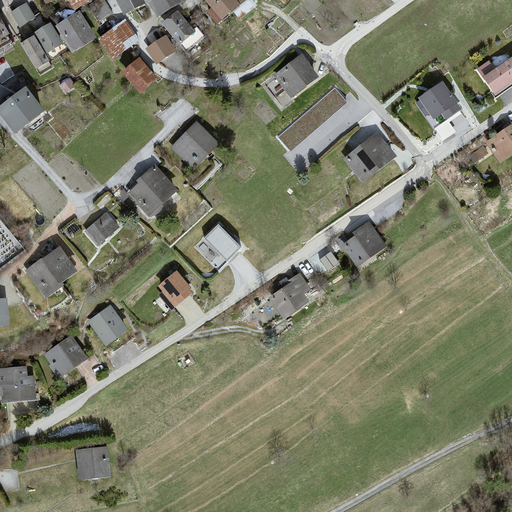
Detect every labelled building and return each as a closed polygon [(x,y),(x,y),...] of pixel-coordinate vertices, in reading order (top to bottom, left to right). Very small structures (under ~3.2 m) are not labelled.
[(68,0),(77,12),(98,0),(68,0)] [(145,0),(119,0),(130,17),(150,6),(145,0)] [(187,0),(150,0),(161,19),(190,3),(187,0)] [(208,0),(228,21),(251,0),(208,0)] [(27,4),(11,15),(21,31),(38,20),(27,4)] [(82,13),(59,29),(75,54),(99,42),(82,13)] [(180,13),(164,25),(184,47),(199,34),(180,13)] [(4,18),(0,20),(0,47),(14,38),(4,18)] [(52,26),(37,36),(51,56),(64,46),(52,26)] [(121,28),(103,43),(115,62),(138,48),(121,28)] [(180,53),(169,37),(154,49),(164,66),(180,53)] [(38,39),(24,47),(40,72),(53,64),(38,39)] [(305,57),(277,80),(295,101),(323,80),(305,57)] [(161,82),(143,61),(129,73),(148,97),(161,82)] [(511,62),(488,79),(499,96),(511,87),(511,62)] [(443,110),(447,117),(463,107),(445,79),(415,98),(426,115),(432,111),(435,115),(443,110)] [(32,90),(1,112),(20,136),(50,113),(32,90)] [(198,123),(172,149),(197,171),(225,145),(198,123)] [(511,132),(489,147),(507,164),(511,160),(511,132)] [(380,138),(346,161),(368,184),(402,158),(380,138)] [(156,170),(132,195),(156,217),(181,192),(156,170)] [(109,217),(87,233),(104,247),(123,231),(109,217)] [(372,226),(346,247),(364,269),(393,248),(372,226)] [(230,269),(247,252),(223,228),(207,245),(230,269)] [(63,249),(27,274),(49,302),(84,274),(63,249)] [(329,269),(340,260),(331,249),(320,257),(329,269)] [(180,271),(156,288),(175,312),(199,297),(180,271)] [(303,275),(274,299),(292,322),(322,302),(303,275)] [(0,321),(11,321),(9,293),(0,293),(0,321)] [(113,309),(91,325),(111,347),(133,332),(113,309)] [(74,340),(46,360),(62,379),(91,361),(74,340)] [(35,372),(0,372),(0,373),(6,404),(43,400),(35,372)] [(107,446),(75,451),(80,480),(112,475),(107,446)]
